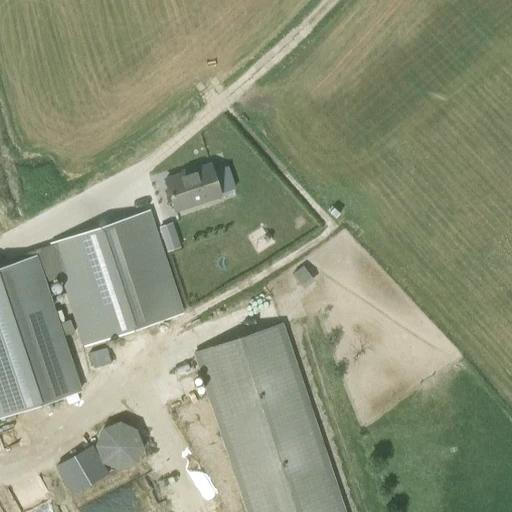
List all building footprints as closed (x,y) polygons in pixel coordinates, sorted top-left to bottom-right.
[(220,195),(210,165),(165,180),(175,210),(220,195)] [(0,265),(0,419),(83,392),(44,277),(59,273),(84,347),(183,313),(150,211),(49,243),(50,245),(9,259),(10,263),(0,265)] [(166,251),(179,248),(171,223),(159,226),(166,251)] [(345,511),(283,325),(197,353),(250,511),(345,511)] [(92,355),(95,365),(111,360),(108,350),(92,355)] [(94,446),(94,447),(94,448),(94,449),(94,450),(95,450),(95,451),(95,452),(95,453),(95,454),(96,454),(96,455),(96,456),(97,456),(97,457),(97,458),(98,459),(99,460),(99,461),(100,461),(100,462),(101,462),(101,463),(102,463),(102,464),(103,464),(104,465),(105,466),(106,466),(106,467),(107,467),(108,467),(108,468),(109,468),(110,468),(111,468),(111,469),(112,469),(113,469),(114,469),(115,469),(116,469),(117,469),(118,469),(119,469),(120,469),(121,469),(122,469),(123,468),(124,468),(125,468),(126,467),(127,467),(128,466),(129,466),(130,465),(131,464),(132,463),(133,463),(133,462),(134,462),(134,461),(135,460),(136,459),(136,458),(137,457),(137,456),(138,456),(138,455),(138,454),(139,453),(139,452),(139,451),(139,450),(139,449),(139,448),(139,447),(139,446),(139,445),(139,444),(139,443),(139,442),(139,441),(139,440),(138,440),(138,439),(138,438),(138,437),(137,437),(137,436),(136,435),(136,434),(135,433),(134,432),(134,431),(133,431),(133,430),(132,430),(131,429),(130,428),(129,428),(129,427),(128,427),(127,427),(127,426),(126,426),(125,426),(125,425),(124,425),(123,425),(122,425),(122,424),(121,424),(120,424),(119,424),(118,424),(117,424),(116,424),(115,424),(114,424),(113,424),(112,424),(111,425),(110,425),(109,425),(108,426),(107,426),(106,427),(105,427),(104,428),(103,429),(102,429),(102,430),(101,430),(101,431),(100,431),(100,432),(99,433),(98,434),(98,435),(97,435),(97,436),(97,437),(96,437),(96,438),(96,439),(95,440),(95,441),(95,442),(95,443),(94,443),(94,444),(94,445),(94,446)]
